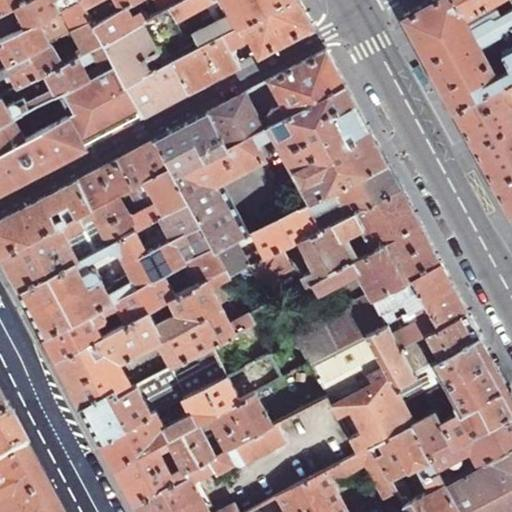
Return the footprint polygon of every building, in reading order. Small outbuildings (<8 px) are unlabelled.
[(0,0),(0,14),(17,6),(28,0),(0,0)] [(38,20),(52,13),(77,0),(28,0),(17,6),(25,21),(27,26),(38,20)] [(72,30),(74,29),(93,19),(82,0),(77,0),(52,13),(55,20),(60,21),(65,18),(72,30)] [(82,0),(93,19),(94,22),(128,4),(136,0),(82,0)] [(147,19),(105,42),(115,62),(127,84),(143,115),(152,110),(188,91),(171,61),(284,0),(181,0),(161,11),(147,19)] [(149,0),(156,0),(161,11),(181,0),(143,0),(145,3),(149,0)] [(284,0),(171,61),(188,91),(241,64),(234,51),(236,49),(238,46),(236,43),(249,36),(259,54),(313,25),(302,4),(299,0),(284,0)] [(511,0),(431,0),(403,15),(416,38),(425,54),(440,81),(455,110),(511,78),(511,0)] [(94,22),(105,42),(147,19),(143,10),(133,15),(128,4),(94,22)] [(85,52),(105,42),(94,22),(93,19),(74,29),(85,52)] [(0,67),(19,58),(50,42),(38,20),(27,26),(0,40),(0,67)] [(0,40),(27,26),(25,21),(19,25),(17,22),(0,30),(0,40)] [(19,58),(25,70),(16,75),(22,86),(63,64),(50,41),(50,42),(19,58)] [(17,103),(25,98),(30,108),(89,76),(82,62),(95,56),(102,69),(115,62),(105,42),(85,52),(63,64),(22,86),(2,96),(7,107),(10,105),(12,104),(14,103),(17,103)] [(256,86),(246,91),(264,126),(344,83),(340,75),(329,55),(326,49),(256,86)] [(0,75),(5,73),(9,79),(16,75),(25,70),(19,58),(0,67),(0,75)] [(127,84),(115,62),(102,69),(89,76),(30,108),(0,124),(0,153),(71,115),(127,84)] [(511,78),(455,110),(459,117),(481,158),(497,188),(508,208),(511,214),(511,213),(511,78)] [(190,203),(216,250),(237,239),(248,233),(220,181),(265,158),(259,148),(262,140),(271,135),(273,130),(311,200),(387,161),(382,153),(378,145),(344,83),(264,126),(174,173),(190,203)] [(127,84),(71,115),(86,145),(135,119),(143,115),(127,84)] [(198,115),(155,138),(174,173),(264,126),(246,91),(198,115)] [(0,124),(30,108),(25,98),(17,103),(14,103),(12,104),(10,105),(7,107),(2,96),(0,97),(0,124)] [(0,190),(42,168),(86,145),(71,115),(0,153),(0,190)] [(66,185),(80,213),(117,194),(118,195),(141,182),(153,204),(129,216),(137,231),(190,203),(174,173),(155,138),(109,162),(66,185)] [(227,271),(231,279),(251,268),(249,265),(282,248),(298,240),(401,187),(391,169),(387,161),(311,200),(255,230),(263,246),(244,255),(237,239),(216,250),(227,271)] [(0,253),(1,255),(80,213),(66,185),(45,196),(0,220),(0,253)] [(441,262),(436,254),(419,222),(409,202),(401,187),(298,240),(312,268),(302,274),(306,283),(308,283),(312,292),(356,269),(370,294),(336,314),(333,310),(291,334),(308,362),(364,332),(384,322),(372,297),(441,262)] [(4,261),(21,292),(137,231),(129,216),(118,195),(117,194),(80,213),(1,255),(4,261)] [(25,299),(45,338),(166,276),(186,265),(216,250),(190,203),(137,231),(21,292),(25,299)] [(251,268),(260,284),(291,267),(282,248),(249,265),(251,268)] [(49,344),(57,360),(103,336),(97,325),(106,319),(109,316),(107,313),(118,307),(126,324),(151,311),(172,300),(227,271),(216,250),(186,265),(193,279),(189,279),(174,292),(166,276),(45,338),(49,344)] [(372,297),(384,322),(453,284),(450,278),(442,265),(441,262),(372,297)] [(71,386),(82,406),(117,388),(121,394),(133,387),(121,362),(159,342),(172,367),(197,355),(212,347),(256,325),(251,317),(231,327),(211,288),(231,279),(227,271),(172,300),(180,314),(159,325),(151,311),(126,324),(103,336),(57,360),(71,386)] [(398,347),(467,310),(456,290),(453,284),(384,322),(398,347)] [(398,347),(411,372),(480,335),(472,321),(470,316),(467,310),(398,347)] [(398,347),(384,322),(364,332),(387,373),(394,387),(413,375),(411,372),(398,347)] [(212,347),(226,376),(253,362),(270,353),(256,325),(212,347)] [(425,396),(493,359),(490,354),(482,339),(480,335),(411,372),(413,375),(425,396)] [(212,347),(197,355),(212,383),(226,376),(212,347)] [(270,353),(253,362),(265,385),(282,376),(270,353)] [(453,443),(511,411),(511,394),(509,389),(493,359),(425,396),(425,397),(432,409),(435,413),(464,397),(469,405),(439,421),(453,443)] [(331,404),(358,450),(370,444),(411,422),(410,421),(403,409),(425,397),(425,396),(413,375),(394,387),(387,373),(331,404)] [(85,411),(100,440),(152,414),(144,397),(162,387),(156,376),(133,387),(121,394),(117,388),(82,406),(85,411)] [(111,460),(114,466),(239,399),(226,376),(212,383),(178,401),(185,415),(165,427),(157,411),(152,414),(100,440),(111,460)] [(239,399),(114,466),(117,472),(135,504),(273,424),(254,391),(239,399)] [(325,394),(279,421),(286,435),(309,476),(357,451),(358,450),(331,404),(325,394)] [(467,468),(511,443),(511,411),(453,443),(439,421),(435,413),(432,409),(410,421),(411,422),(435,465),(447,458),(451,461),(454,463),(457,463),(460,461),(462,457),(467,468)] [(273,424),(135,504),(138,511),(216,511),(212,503),(205,506),(193,481),(214,470),(215,473),(286,435),(279,421),(273,424)] [(461,511),(444,480),(438,470),(435,465),(411,422),(370,444),(389,479),(416,464),(426,482),(424,488),(411,496),(403,482),(394,487),(404,506),(407,511),(461,511)] [(0,471),(20,461),(6,434),(3,429),(0,429),(0,471)] [(444,480),(461,511),(511,511),(511,443),(467,468),(450,477),(444,480)] [(358,450),(357,451),(364,463),(383,498),(387,496),(395,511),(404,506),(394,487),(389,479),(370,444),(358,450)] [(346,511),(328,477),(341,470),(354,469),(364,463),(357,451),(309,476),(301,481),(293,485),(307,511),(346,511)] [(233,504),(217,511),(241,511),(244,511),(293,485),(301,481),(289,459),(228,493),(233,504)] [(0,511),(49,511),(25,469),(20,461),(0,471),(0,511)] [(443,467),(438,470),(444,480),(450,477),(443,467)] [(241,511),(307,511),(293,485),(276,494),(286,511),(244,511),(241,511)]
